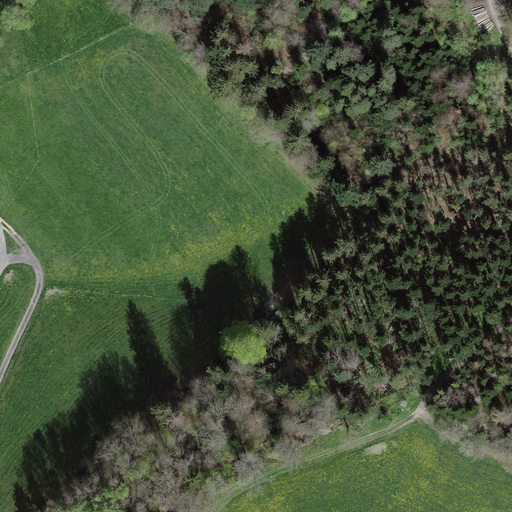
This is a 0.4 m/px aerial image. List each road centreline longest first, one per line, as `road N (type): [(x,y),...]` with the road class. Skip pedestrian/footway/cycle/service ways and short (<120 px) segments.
road 1 (track): [(511,306),(419,405),(462,433),(511,418)]
road 2 (track): [(1,261),(31,260),(39,286),(0,376)]
